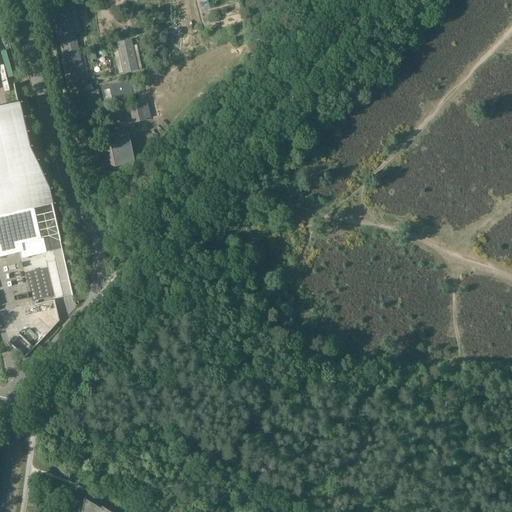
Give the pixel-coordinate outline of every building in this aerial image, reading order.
[(73,0),(74,2),(73,5),(80,35),(102,29),(103,33),(102,33),(105,46),(149,35),(145,18),(146,18),(144,12),(149,11),(148,4),(143,6),(142,3),(147,2),(146,0),(125,0),(97,7),(94,0),(73,0)] [(65,5),(51,9),(47,10),(54,40),(58,40),(61,54),(57,55),(64,86),(68,85),(82,82),(87,81),(80,51),(75,52),(72,36),(77,35),(70,5),(66,6),(65,5)] [(137,48),(133,49),(131,43),(117,46),(118,52),(115,53),(120,77),(124,76),(124,77),(138,73),(142,72),(137,48)] [(129,80),(128,80),(101,86),(102,90),(106,90),(109,100),(112,99),(112,101),(113,101),(113,104),(133,99),(132,97),(133,97),(132,95),(136,94),(133,79),(129,80)] [(102,117),(96,85),(64,93),(67,107),(62,108),(69,136),(77,134),(75,123),(102,117)] [(146,99),(130,103),(135,123),(144,121),(143,115),(149,114),(146,99)] [(0,155),(3,155),(11,189),(26,185),(19,152),(9,154),(2,125),(0,125),(0,155)] [(109,139),(114,159),(119,158),(120,164),(133,161),(127,134),(109,139)] [(0,312),(32,305),(52,300),(55,300),(72,296),(63,256),(48,190),(0,201),(0,312)] [(106,511),(101,508),(100,508),(95,505),(94,507),(83,500),(83,503),(81,511),(106,511)]
